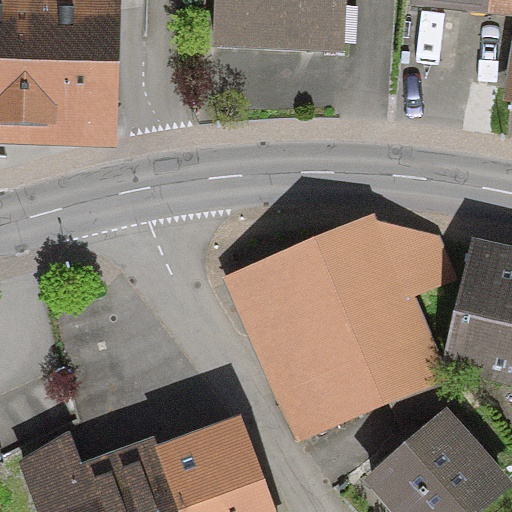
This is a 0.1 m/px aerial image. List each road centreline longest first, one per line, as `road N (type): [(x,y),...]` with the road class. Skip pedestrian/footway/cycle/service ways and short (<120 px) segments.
road 1 (secondary): [(139,190),(269,172),(378,173),(511,191)]
road 2 (residential): [(312,511),(165,277),(139,190)]
road 3 (secondary): [(0,224),(139,190)]
